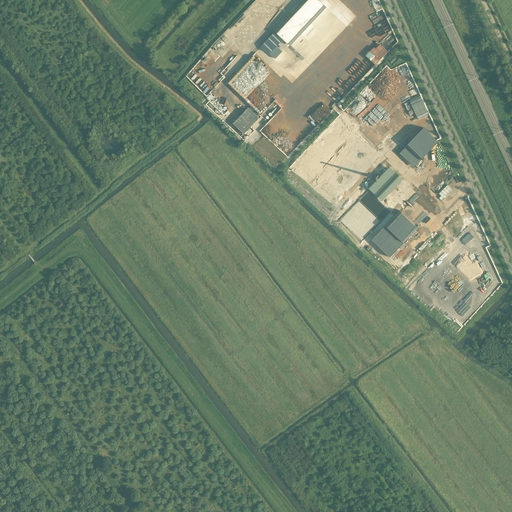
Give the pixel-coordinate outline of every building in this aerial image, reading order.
[(326,7),(318,0),(304,0),(276,31),(283,38),(290,45),(326,7)] [(248,107),(233,123),(244,134),(259,118),(248,107)] [(406,146),(399,153),(414,167),(421,159),(438,142),(423,127),(406,145),(406,146)] [(443,200),(453,189),(446,183),(439,191),(440,192),(437,195),(443,200)] [(400,210),(371,240),(389,257),(418,228),(400,210)] [(432,236),(426,243),(428,247),(430,249),(434,254),(437,251),(440,254),(442,257),(449,248),(450,248),(453,249),(462,244),(468,237),(449,220),(444,224),(434,234),(432,236)] [(451,257),(455,261),(459,256),(456,253),(451,257)]
